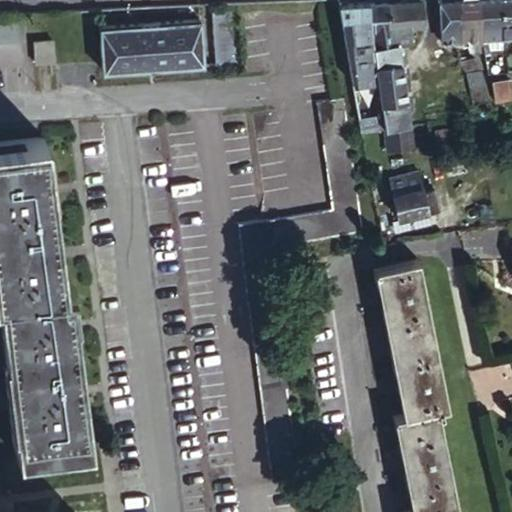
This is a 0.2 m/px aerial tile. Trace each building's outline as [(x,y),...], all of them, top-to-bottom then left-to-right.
[(419,0),(387,1),(390,43),(394,43),(407,41),(406,25),(420,25),(419,0)] [(457,0),(452,0),(436,0),(438,40),(459,39),(457,0)] [(457,0),(459,39),(471,39),(471,49),(482,49),(480,39),(478,0),(457,0)] [(478,0),(480,39),(502,38),(500,0),(478,0)] [(511,0),(500,0),(502,38),(511,37),(511,0)] [(387,1),(365,2),(369,41),(369,46),(390,43),(387,1)] [(365,2),(339,3),(344,30),(356,30),(357,42),(369,41),(365,2)] [(215,66),(238,65),(235,6),(211,7),(215,66)] [(99,30),(102,71),(203,64),(201,24),(99,30)] [(31,41),(33,61),(52,59),(50,39),(31,41)] [(369,46),(381,113),(384,129),(408,125),(394,43),(390,43),(369,46)] [(465,71),(480,67),(473,55),(459,60),(465,71)] [(469,86),(483,84),(480,67),(465,71),(467,74),(469,86)] [(495,100),(510,99),(507,79),(490,80),(495,100)] [(472,102),(486,100),(483,84),(469,86),(472,102)] [(239,223),(279,481),(292,480),(307,477),(272,246),(361,232),(340,95),(312,99),(328,210),(296,214),(239,223)] [(381,113),(360,117),(363,133),(384,129),(381,113)] [(408,125),(384,129),(387,149),(412,145),(408,125)] [(0,300),(57,293),(38,142),(0,146),(0,300)] [(441,159),(445,177),(463,173),(460,156),(441,159)] [(389,176),(397,216),(437,208),(433,188),(421,190),(417,170),(389,176)] [(455,511),(458,511),(439,416),(449,414),(420,269),(376,278),(404,423),(395,425),(411,511),(455,511)] [(57,293),(0,300),(0,372),(10,454),(84,444),(65,292),(57,293)]
